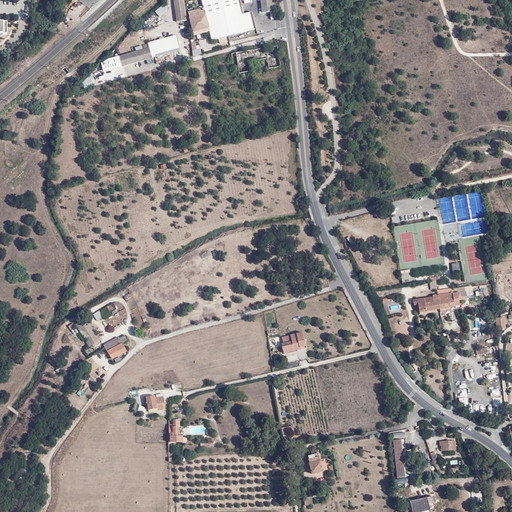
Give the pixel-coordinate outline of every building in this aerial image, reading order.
[(187,21),(184,0),(173,0),(177,23),(187,21)] [(229,36),(231,41),(235,40),(259,34),(254,12),(246,13),(242,0),(202,0),(204,4),(210,30),(213,41),(219,39),(229,36)] [(274,11),(272,0),(261,0),(263,12),(274,11)] [(168,11),(167,2),(154,11),(160,18),(168,11)] [(204,4),(189,8),(194,34),(210,30),(204,4)] [(149,48),(145,50),(137,52),(119,57),(122,67),(180,51),(176,34),(147,41),(149,48)] [(194,56),(202,54),(201,48),(197,49),(196,42),(191,42),(194,56)] [(282,66),(278,45),(232,54),(234,71),(239,70),(240,73),(252,71),(250,62),(266,59),(268,68),(282,66)] [(438,294),(413,300),(413,305),(419,305),(420,312),(455,306),(455,309),(461,308),(459,301),(468,299),(467,291),(444,293),(438,294)] [(511,311),(501,313),(501,314),(510,313),(510,315),(508,315),(508,319),(511,318),(511,311)] [(76,325),(88,345),(89,347),(96,342),(100,340),(86,319),(76,325)] [(299,344),(300,349),(306,348),(302,332),(290,335),(282,337),(283,343),(281,343),(283,351),(296,348),(296,345),(299,344)] [(128,341),(125,336),(105,346),(112,360),(127,352),(123,344),(128,341)] [(296,348),(283,351),(283,353),(300,349),(299,344),(296,345),(296,348)] [(164,402),(162,394),(145,397),(147,408),(156,408),(157,410),(164,409),(162,403),(164,402)] [(147,410),(140,406),(138,412),(143,415),(147,410)] [(179,420),(173,420),(173,425),(169,425),(169,433),(169,442),(182,443),(182,436),(178,436),(178,426),(179,426),(179,420)] [(406,476),(402,438),(394,439),(398,477),(406,476)] [(455,440),(439,441),(439,445),(441,445),(441,451),(455,450),(455,440)] [(323,470),(319,451),(314,452),(313,447),(311,448),(312,452),(307,454),(312,473),(323,470)] [(428,509),(429,511),(435,510),(432,496),(410,502),(412,511),(428,509)]
